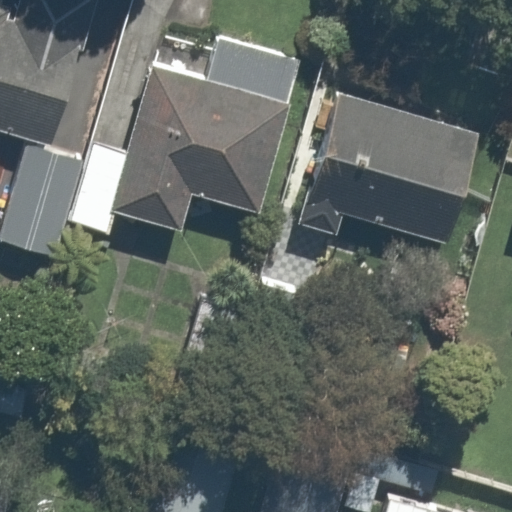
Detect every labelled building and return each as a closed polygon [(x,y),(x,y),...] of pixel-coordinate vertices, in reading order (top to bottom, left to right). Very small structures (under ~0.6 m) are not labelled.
[(5,0),(0,0),(0,116),(12,120),(0,167),(0,231),(48,244),(57,209),(75,141),(48,134),(76,28),(4,9),(5,0)] [(79,126),(75,141),(57,209),(102,221),(107,202),(173,219),(182,185),(253,203),(295,42),(205,18),(195,56),(143,42),(118,136),(79,126)] [(467,114),(320,74),(283,207),(330,220),(335,202),(436,230),(467,114)] [(255,261),(248,283),(228,351),(276,366),(304,276),(255,261)] [(228,351),(248,283),(194,266),(162,370),(217,387),(228,351)] [(148,511),(211,511),(232,445),(155,421),(129,506),(148,511)] [(320,511),(341,441),(268,421),(241,511),(320,511)] [(473,511),(370,480),(360,511),(473,511)]
